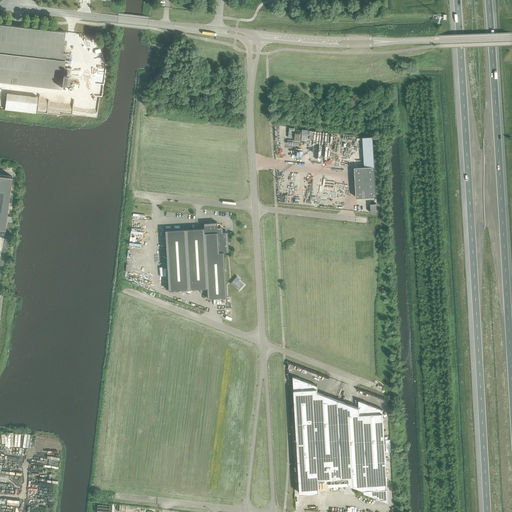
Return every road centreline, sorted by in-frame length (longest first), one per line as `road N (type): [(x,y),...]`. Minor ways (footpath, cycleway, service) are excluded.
road 1 (motorway): [(457,0),(487,511)]
road 2 (motorway): [(511,380),(489,0)]
road 3 (tertiary): [(265,35),(340,42),(511,37)]
road 4 (unclassified): [(273,511),(262,354)]
road 5 (unclassified): [(262,354),(245,510)]
road 6 (tertiary): [(148,23),(0,5)]
road 7 (unclassified): [(123,289),(261,342)]
road 8 (unclassified): [(99,494),(245,510)]
road 9 (unclassified): [(261,342),(254,207)]
road 10 (unclassified): [(261,342),(380,388)]
road 11 (unclassified): [(134,194),(254,207)]
